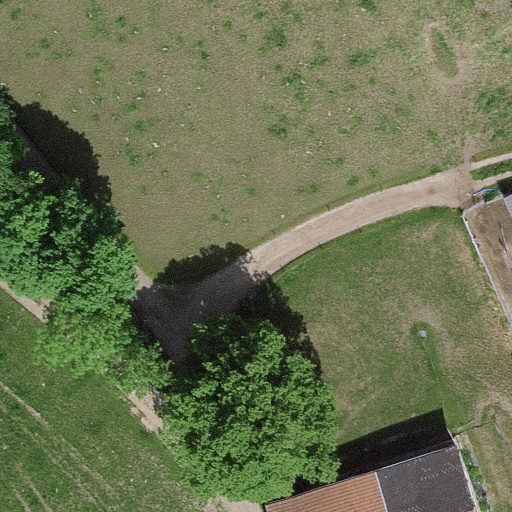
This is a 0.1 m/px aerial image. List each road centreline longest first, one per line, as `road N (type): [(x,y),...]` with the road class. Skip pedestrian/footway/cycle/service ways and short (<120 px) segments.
road 1 (track): [(244,511),(226,436),(169,336),(0,103)]
road 2 (track): [(169,336),(266,256),(427,185),(511,163)]
road 3 (track): [(241,502),(177,430),(0,269)]
